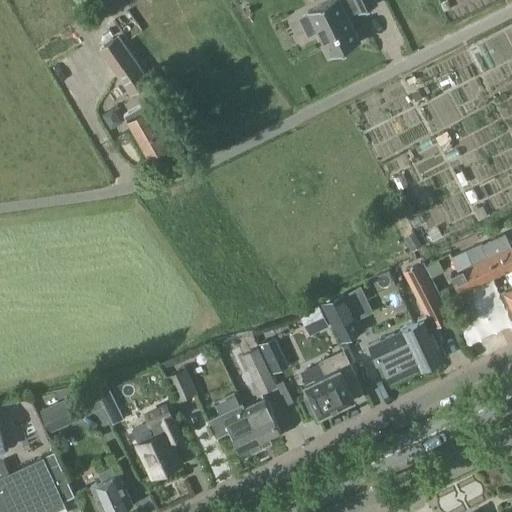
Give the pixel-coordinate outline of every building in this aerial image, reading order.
[(309,13),(300,18),(308,34),(317,30),(330,56),(360,41),(347,14),(358,9),(359,12),(377,4),(375,0),(330,0),(308,11),(309,13)] [(511,23),(498,29),(509,55),(511,54),(511,23)] [(130,94),(149,80),(117,34),(98,48),(130,94)] [(349,99),(376,174),(404,164),(417,199),(437,192),(431,175),(447,169),(434,133),(423,137),(402,80),(349,99)] [(163,128),(148,101),(124,114),(127,120),(148,157),(169,145),(160,130),(163,128)] [(451,207),(442,209),(440,196),(419,200),(426,236),(456,230),(451,207)] [(511,244),(511,245),(510,244),(488,255),(482,244),(457,256),(463,267),(450,273),(460,292),(505,271),(511,286),(497,292),(511,324),(511,244)] [(415,285),(412,287),(426,317),(416,321),(435,359),(445,354),(439,342),(444,339),(437,324),(451,316),(432,277),(415,285)] [(341,340),(362,330),(345,294),(323,305),(341,340)] [(283,318),(292,339),(322,327),(313,306),(283,318)] [(435,359),(416,321),(400,329),(400,330),(370,344),(377,359),(380,358),(383,364),(384,364),(391,380),(418,367),(435,359)] [(275,335),(258,343),(272,373),(289,365),(275,335)] [(258,346),(241,354),(260,395),(277,387),(258,346)] [(326,373),(304,384),(309,395),(305,397),(312,411),(316,409),(318,414),(354,398),(346,380),(356,375),(344,349),(320,361),(326,373)] [(177,400),(193,394),(182,368),(166,375),(177,400)] [(90,412),(79,390),(40,409),(50,431),(90,412)] [(252,422),(262,442),(281,432),(270,411),(273,409),(268,397),(245,407),(252,422)] [(149,420),(132,428),(134,434),(139,443),(154,475),(180,463),(170,440),(181,435),(172,416),(166,403),(145,413),(149,420)] [(252,422),(245,407),(244,407),(243,404),(209,420),(218,438),(231,431),(241,452),(262,442),(252,422)] [(43,456),(9,471),(6,463),(0,465),(0,508),(1,511),(48,511),(65,504),(63,500),(74,495),(54,450),(43,455),(43,456)] [(103,479),(91,485),(103,511),(112,511),(132,503),(118,472),(115,473),(111,466),(98,472),(103,479)]
